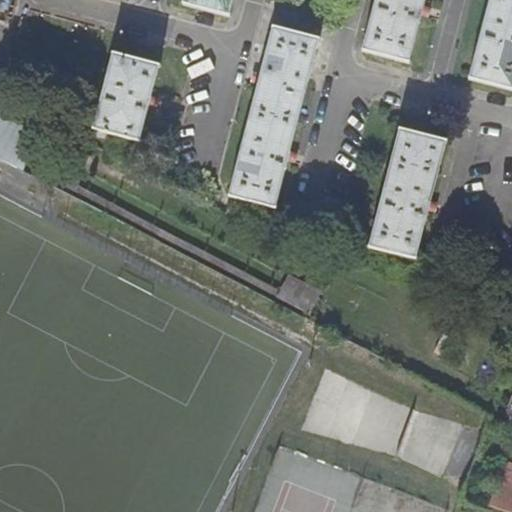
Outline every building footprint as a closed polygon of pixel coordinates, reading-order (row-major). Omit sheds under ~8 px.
[(229,17),(233,0),(187,0),(186,6),(229,17)] [(409,65),(425,0),(377,0),(364,53),(409,65)] [(511,91),(511,0),(492,0),(471,81),(511,91)] [(294,74),(310,78),(320,40),(275,28),(264,70),(273,72),(275,65),(295,70),(294,74)] [(138,143),(159,67),(114,55),(94,131),(138,143)] [(276,210),(310,78),(294,74),(295,70),(275,65),(273,72),(264,70),(230,198),(276,210)] [(42,120),(3,100),(0,106),(0,160),(16,169),(42,120)] [(371,248),(416,260),(447,142),(402,131),(371,248)] [(72,197),(84,174),(67,165),(54,187),(72,197)] [(307,318),(318,296),(286,279),(274,301),(307,318)] [(448,343),(439,339),(430,357),(438,361),(448,343)] [(418,410),(399,461),(443,477),(462,426),(418,410)] [(511,511),(511,477),(503,475),(499,487),(492,505),(509,511),(511,511)]
